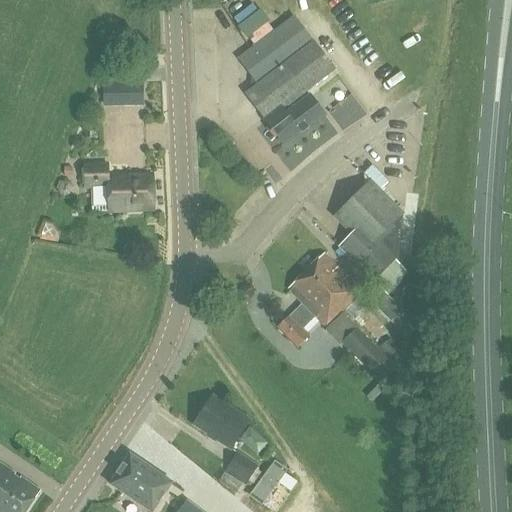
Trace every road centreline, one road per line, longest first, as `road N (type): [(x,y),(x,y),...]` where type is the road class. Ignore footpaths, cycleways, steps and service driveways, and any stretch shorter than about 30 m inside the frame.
road 1 (tertiary): [(67,511),(144,407),(183,316),(188,254),(175,0)]
road 2 (primary): [(493,511),(485,354),(494,110),(511,1)]
road 3 (unknown): [(144,407),(223,500)]
